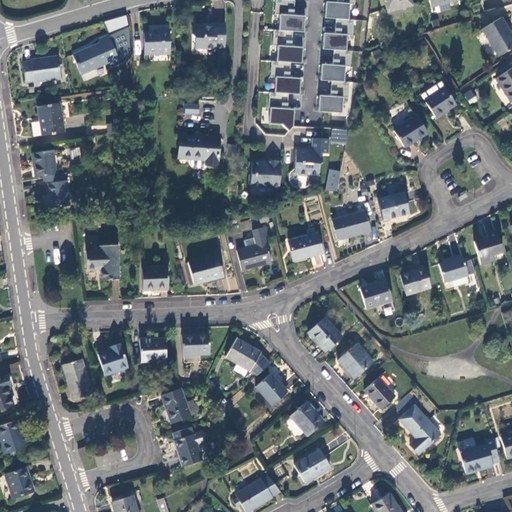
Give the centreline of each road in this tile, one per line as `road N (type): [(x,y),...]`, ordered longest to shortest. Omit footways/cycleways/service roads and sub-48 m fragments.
road 1 (residential): [(27,329),(269,311)]
road 2 (residential): [(73,490),(150,468),(133,412),(56,435)]
road 3 (residential): [(269,311),(451,222)]
road 4 (residential): [(269,311),(276,338),(382,462)]
road 5 (residential): [(0,145),(27,329)]
road 6 (residential): [(451,222),(421,174),(473,141),(507,193)]
road 7 (residential): [(0,40),(152,0)]
